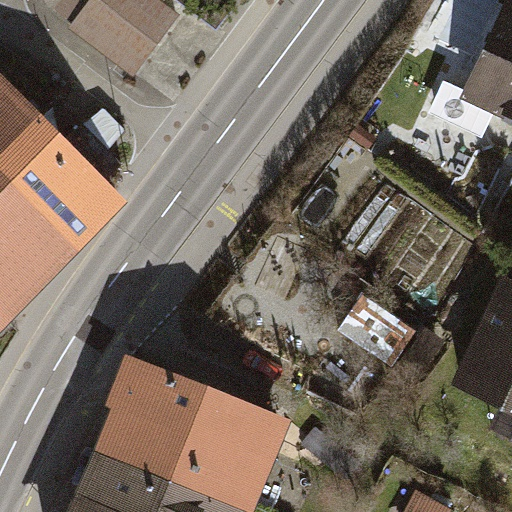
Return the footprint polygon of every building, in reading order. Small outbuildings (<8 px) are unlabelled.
[(133,75),(175,16),(151,0),(61,0),(49,16),(133,75)] [(511,6),(502,2),(456,103),(511,127),(511,6)] [(0,324),(121,200),(0,82),(0,324)] [(511,290),(493,283),(445,391),(511,421),(511,290)] [(242,511),(280,425),(139,365),(75,511),(242,511)] [(438,511),(403,491),(390,511),(438,511)]
